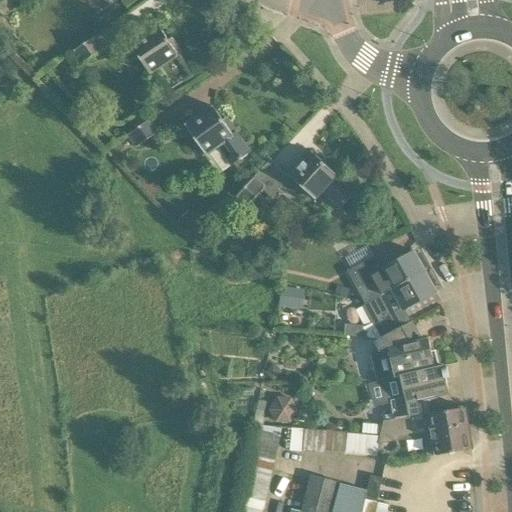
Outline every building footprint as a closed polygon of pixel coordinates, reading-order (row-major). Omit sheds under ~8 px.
[(0,11),(4,16),(19,0),(1,0),(0,1),(0,11)] [(169,43),(159,28),(131,46),(150,75),(162,68),(174,87),(191,77),(179,57),(181,55),(171,41),(169,43)] [(80,64),(105,48),(98,38),(73,54),(80,64)] [(230,168),(250,154),(226,120),(222,122),(213,108),(185,127),(207,159),(219,150),(227,161),(226,161),(230,168)] [(136,148),(159,131),(150,120),(127,136),(136,148)] [(354,195),(335,178),(336,177),(311,154),(290,178),(315,200),(322,192),(341,210),(354,195)] [(272,198),(291,179),(271,160),(234,197),(246,208),(264,190),(272,198)] [(366,306),(425,273),(414,253),(381,271),(382,272),(355,286),(366,306)] [(425,273),(366,306),(376,325),(377,324),(384,338),(411,323),(405,311),(436,294),(425,273)] [(336,295),(347,298),(349,290),(338,287),(336,295)] [(301,309),(304,292),(282,288),(279,305),(301,309)] [(435,353),(431,354),(428,342),(423,343),(412,323),(411,323),(384,338),(374,343),(379,353),(371,355),(377,382),(383,382),(395,379),(443,368),(442,367),(438,368),(435,353)] [(273,382),(282,373),(273,364),(264,373),(273,382)] [(443,368),(395,379),(395,380),(400,379),(405,398),(390,402),(393,421),(438,414),(436,398),(449,395),(446,380),(449,379),(447,369),(443,370),(443,368)] [(297,413),(291,401),(277,400),(270,412),(276,424),(290,425),(297,413)] [(465,410),(438,414),(393,421),(384,422),(380,438),(379,445),(396,443),(394,429),(424,425),(423,423),(429,422),(431,436),(468,431),(467,423),(468,420),(467,416),(465,413),(465,410)] [(291,431),(289,453),(300,454),(302,431),(291,431)] [(300,454),(311,455),(313,432),(302,431),(300,454)] [(468,431),(431,436),(434,457),(472,451),(471,447),(472,445),(471,441),(469,438),(468,431)] [(277,450),(280,438),(256,432),(254,445),(277,450)] [(322,456),(324,433),(313,432),(311,455),(322,456)] [(334,457),(336,434),(324,433),(322,456),(334,457)] [(347,435),(336,434),(334,457),(345,458),(347,435)] [(379,445),(380,438),(347,435),(345,458),(377,461),(379,445)] [(254,457),(275,462),(277,450),(254,445),(251,457),(254,457)] [(275,462),(254,457),(251,468),(272,473),(275,462)] [(269,483),(272,473),(251,468),(249,478),(269,483)] [(366,491),(360,511),(374,511),(376,503),(382,479),(370,476),(366,491)] [(269,483),(249,478),(246,489),(267,494),(269,483)] [(309,485),(302,511),(360,511),(366,491),(310,478),(309,485)] [(246,489),(244,499),(264,504),(267,494),(246,489)] [(254,511),(262,511),(264,504),(244,499),(240,499),(238,508),(254,511)] [(387,511),(389,506),(376,503),(374,511),(387,511)]
